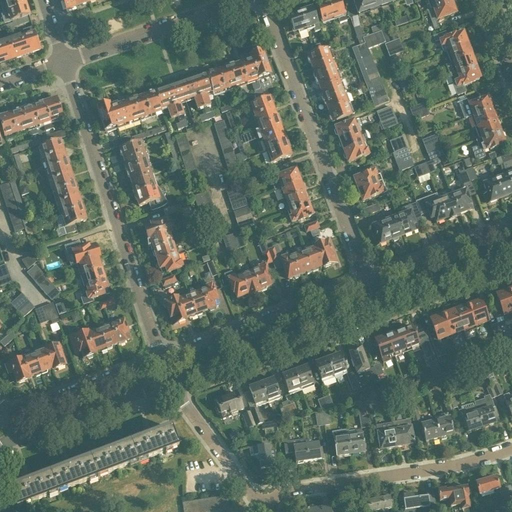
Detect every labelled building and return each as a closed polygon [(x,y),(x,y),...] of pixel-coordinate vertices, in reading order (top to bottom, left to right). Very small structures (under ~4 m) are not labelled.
[(10,18),(11,22),(29,17),(23,0),(15,0),(5,3),(8,12),(7,13),(9,19),(10,18)] [(75,7),(88,3),(86,0),(61,0),(65,11),(75,8),(75,7)] [(332,0),(327,2),(333,19),(338,18),(340,24),(347,22),(339,0),(337,0),(334,1),(333,0),(332,0)] [(353,0),(358,15),(370,11),(366,0),(353,0)] [(366,0),(370,11),(381,7),(378,0),(366,0)] [(423,0),(424,5),(428,4),(431,10),(440,7),(441,8),(443,7),(444,6),(452,3),(451,1),(452,0),(423,0)] [(322,23),(333,19),(327,2),(322,4),(322,5),(317,7),(322,23)] [(454,7),(452,3),(444,6),(443,7),(441,8),(440,7),(431,10),(427,12),(428,16),(432,15),(435,22),(456,14),(456,12),(457,11),(456,7),(454,7)] [(300,13),(307,32),(315,29),(314,27),(319,25),(313,8),(307,10),(305,9),(302,10),(301,12),(300,13)] [(299,35),(307,32),(300,13),(299,13),(297,12),(294,13),(294,15),(288,17),(293,33),(298,32),(299,35)] [(29,17),(11,22),(12,24),(0,27),(0,32),(16,27),(30,22),(29,17)] [(357,40),(363,38),(359,27),(354,29),(357,40)] [(25,37),(10,42),(16,59),(40,51),(35,34),(34,34),(32,28),(22,31),(25,37)] [(376,35),(380,45),(385,44),(383,38),(381,33),(377,34),(376,35)] [(459,48),(468,45),(463,33),(456,36),(455,35),(444,39),(445,40),(440,42),(442,47),(445,46),(447,52),(455,49),(456,48),(457,47),(459,48)] [(373,36),(370,37),(374,48),(380,45),(376,35),(373,36)] [(347,37),(340,39),(342,45),(349,43),(347,37)] [(367,50),(368,50),(374,48),(370,37),(363,39),(365,44),(367,50)] [(342,45),(340,39),(339,39),(339,38),(333,40),(335,47),(342,45)] [(0,64),(16,59),(10,42),(0,45),(0,64)] [(397,48),(395,42),(385,45),(387,52),(397,48)] [(359,53),(367,50),(365,44),(356,48),(352,49),(375,108),(379,106),(376,100),(374,95),(372,89),(370,83),(367,77),(365,71),(363,65),(361,60),(359,53)] [(320,45),(312,47),(314,53),(321,50),(320,45)] [(469,48),(468,45),(459,48),(457,47),(456,48),(455,49),(447,52),(451,64),(472,56),(471,55),(473,53),(471,49),(469,48)] [(390,57),(396,55),(403,52),(401,46),(397,48),(387,52),(390,57)] [(314,53),(312,47),(304,50),(306,56),(314,53)] [(359,53),(361,60),(371,56),(368,50),(367,50),(359,53)] [(315,80),(335,73),(327,51),(308,57),(308,58),(307,60),(309,63),(311,64),(314,74),(313,76),(315,80)] [(262,53),(249,57),(257,80),(261,90),(260,90),(261,93),(259,93),(262,99),(274,95),(269,82),(266,82),(266,80),(271,78),(270,76),(262,53)] [(373,61),(371,56),(361,60),(363,65),(373,61)] [(469,70),(476,67),(474,62),(476,61),(474,57),(472,57),(472,56),(451,64),(446,66),(450,77),(463,72),(464,73),(468,72),(469,70)] [(233,65),(228,67),(236,88),(237,87),(239,89),(242,88),(242,86),(251,83),(252,85),(254,93),(256,92),(257,94),(254,95),(257,101),(262,99),(259,93),(261,93),(260,90),(261,90),(257,80),(249,57),(241,60),(242,64),(235,67),(233,65)] [(375,67),(373,61),(363,65),(365,71),(375,67)] [(208,76),(206,76),(212,93),(213,95),(214,95),(216,97),(220,96),(220,93),(229,90),(231,92),(234,91),(234,88),(236,88),(228,67),(224,68),(223,70),(213,74),(212,73),(208,74),(208,76)] [(377,73),(375,67),(365,71),(367,77),(377,73)] [(480,79),(476,67),(469,70),(468,72),(464,73),(463,72),(450,77),(457,97),(466,94),(463,87),(473,83),(473,82),(480,79)] [(343,95),(335,73),(315,80),(317,85),(318,85),(322,96),(321,97),(323,102),(343,95)] [(367,77),(370,83),(380,79),(377,73),(367,77)] [(398,78),(400,84),(414,78),(412,73),(398,78)] [(206,95),(212,93),(206,76),(205,77),(204,76),(200,77),(200,78),(194,80),(204,109),(209,107),(210,107),(206,95)] [(416,85),(414,78),(400,84),(402,90),(416,85)] [(382,85),(380,79),(370,83),(372,89),(382,85)] [(198,111),(204,109),(194,80),(189,82),(187,81),(184,82),(184,84),(181,85),(186,102),(194,99),(198,111)] [(179,104),(186,102),(181,85),(178,86),(177,85),(174,86),(173,88),(168,89),(177,118),(184,116),(179,104)] [(372,89),(374,95),(384,91),(382,85),(372,89)] [(171,120),(177,118),(168,89),(162,91),(160,90),(157,91),(157,93),(155,94),(161,110),(167,108),(171,120)] [(387,97),(384,91),(374,95),(376,100),(387,97)] [(161,110),(155,94),(154,94),(153,93),(149,94),(148,96),(138,99),(137,98),(132,100),(139,121),(162,113),(161,110)] [(343,95),(323,102),(325,107),(327,107),(330,118),(329,119),(331,123),(332,123),(333,124),(351,117),(343,95)] [(389,103),(387,97),(376,100),(379,106),(389,103)] [(484,113),(492,110),(490,105),(491,104),(490,100),(488,100),(487,98),(462,108),(465,115),(470,113),(471,118),(480,114),(480,113),(482,112),(484,113)] [(251,106),(259,129),(280,121),(278,117),(276,117),(272,106),(273,104),(272,100),(270,100),(269,99),(251,106)] [(57,100),(44,104),(51,123),(56,121),(57,123),(61,122),(61,119),(63,119),(59,108),(57,100)] [(117,128),(139,121),(132,100),(128,101),(127,103),(118,106),(117,102),(109,105),(117,128)] [(26,108),(21,110),(28,130),(33,128),(34,131),(36,130),(43,128),(45,133),(52,130),(52,127),(51,123),(44,104),(31,108),(27,109),(26,108)] [(410,109),(412,115),(426,110),(424,104),(410,109)] [(105,132),(117,128),(109,105),(97,109),(105,132)] [(383,117),(393,114),(391,108),(381,111),(383,117)] [(16,113),(0,118),(0,123),(5,138),(11,136),(11,138),(23,135),(22,132),(28,130),(21,110),(17,111),(16,113)] [(426,110),(412,115),(415,121),(429,116),(426,110)] [(480,114),(471,118),(475,129),(496,121),(494,116),(495,115),(494,111),(492,111),(492,110),(484,113),(482,112),(480,113),(480,114)] [(210,113),(205,114),(207,121),(212,119),(215,118),(213,112),(210,113)] [(201,123),(207,121),(205,114),(199,116),(201,123)] [(241,155),(244,153),(230,114),(226,115),(241,155)] [(393,114),(383,117),(379,119),(381,125),(386,123),(395,120),(393,114)] [(144,122),(148,131),(154,129),(151,120),(144,122)] [(339,141),(358,134),(360,133),(358,127),(361,126),(359,120),(354,122),(335,129),(335,130),(334,132),(335,136),(338,136),(339,141)] [(386,123),(388,129),(397,125),(395,120),(386,123)] [(259,129),(268,152),(288,145),(286,140),(285,140),(280,128),(281,126),(280,121),(259,129)] [(496,121),(475,129),(480,140),(488,137),(489,138),(492,137),(493,135),(500,133),(498,128),(500,126),(498,122),(496,122),(496,121)] [(224,122),(223,122),(214,125),(216,130),(226,127),(224,122)] [(165,127),(148,133),(149,137),(166,131),(165,127)] [(227,132),(226,127),(216,130),(217,135),(227,132)] [(64,131),(53,135),(55,141),(66,137),(64,131)] [(229,137),(227,132),(217,135),(219,140),(229,137)] [(260,138),(258,132),(252,134),(254,140),(260,138)] [(149,137),(148,133),(132,138),(133,142),(149,137)] [(483,152),(484,151),(490,149),(490,151),(499,147),(499,146),(504,144),(503,139),(504,137),(502,133),(500,133),(493,135),(492,137),(489,138),(488,137),(480,140),(475,142),(477,147),(471,150),(476,162),(485,158),(483,152)] [(165,135),(177,173),(181,171),(169,134),(165,135)] [(358,134),(339,141),(340,142),(339,143),(340,148),(342,148),(344,153),(365,144),(363,139),(360,139),(358,134)] [(187,140),(185,135),(175,138),(177,143),(187,140)] [(425,147),(439,142),(436,136),(422,141),(425,147)] [(112,143),(114,149),(131,143),(129,137),(112,143)] [(229,137),(219,140),(220,145),(230,142),(229,137)] [(392,148),(404,143),(402,138),(390,142),(392,148)] [(11,151),(12,154),(49,143),(48,139),(11,151)] [(187,140),(177,143),(178,148),(188,145),(187,140)] [(40,148),(48,171),(69,164),(68,160),(66,159),(62,149),(64,147),(63,144),(61,143),(60,142),(40,148)] [(232,148),(230,142),(220,145),(222,151),(232,148)] [(425,147),(428,155),(437,151),(442,150),(439,142),(425,147)] [(125,169),(127,173),(148,166),(140,143),(120,150),(121,151),(120,152),(121,156),(123,156),(126,167),(125,169)] [(392,148),(394,154),(407,149),(404,143),(392,148)] [(365,144),(344,153),(344,154),(343,155),(344,159),(346,159),(348,164),(369,156),(367,150),(365,151),(363,145),(365,145),(365,144)] [(188,145),(178,148),(180,153),(190,150),(188,145)] [(290,149),(288,145),(268,152),(272,164),(291,157),(289,151),(290,149)] [(232,148),(222,151),(224,156),(234,153),(232,148)] [(395,160),(409,155),(407,149),(394,154),(393,155),(395,160)] [(190,150),(180,153),(182,158),(192,155),(190,150)] [(437,151),(428,155),(430,161),(439,157),(437,151)] [(235,158),(234,153),(224,156),(225,161),(235,158)] [(511,154),(500,158),(503,164),(511,160),(511,154)] [(192,155),(182,158),(183,163),(193,160),(192,155)] [(409,155),(395,160),(397,166),(401,164),(411,160),(409,155)] [(26,179),(18,156),(14,157),(21,180),(26,179)] [(235,158),(225,161),(227,166),(237,163),(235,158)] [(193,160),(183,163),(185,168),(195,165),(193,160)] [(401,164),(403,171),(414,167),(411,160),(401,164)] [(425,164),(429,174),(435,172),(433,166),(439,164),(437,160),(425,164)] [(238,168),(237,163),(227,166),(228,171),(238,168)] [(48,171),(55,194),(76,187),(75,182),(73,182),(70,170),(71,169),(69,164),(48,171)] [(420,167),(424,176),(429,174),(425,164),(420,167)] [(195,165),(185,168),(186,174),(197,170),(195,165)] [(132,191),(134,195),(155,188),(148,166),(127,173),(128,178),(130,178),(133,189),(132,191)] [(376,176),(375,173),(378,172),(376,166),(366,170),(368,174),(354,179),(355,184),(354,185),(356,189),(358,190),(358,191),(382,182),(379,175),(376,176)] [(424,176),(420,167),(414,169),(418,179),(424,176)] [(472,169),(466,171),(471,182),(477,180),(472,169)] [(197,170),(186,174),(188,179),(198,176),(197,170)] [(275,178),(279,190),(300,182),(299,179),(300,177),(299,173),(297,173),(296,170),(275,178)] [(198,176),(188,179),(190,184),(200,181),(198,176)] [(511,195),(511,189),(507,176),(496,180),(503,199),(504,200),(508,198),(508,197),(511,195)] [(503,199),(496,180),(483,185),(487,195),(484,196),(488,204),(503,199)] [(23,224),(28,222),(15,182),(9,183),(11,189),(13,194),(14,199),(16,204),(18,210),(20,215),(21,220),(23,224)] [(301,183),(300,182),(279,190),(283,200),(304,192),(303,189),(304,188),(303,183),(301,183)] [(386,194),(382,182),(358,191),(358,192),(357,194),(359,198),(361,198),(362,202),(386,194)] [(11,189),(9,183),(0,186),(0,187),(1,192),(11,189)] [(55,194),(62,216),(84,209),(82,204),(81,204),(77,193),(78,191),(76,187),(55,194)] [(159,201),(155,188),(134,195),(135,200),(137,200),(139,207),(159,201)] [(13,194),(11,189),(1,192),(3,197),(13,194)] [(227,193),(229,199),(239,195),(243,194),(241,189),(227,193)] [(287,211),(308,204),(307,201),(308,199),(307,195),(305,195),(304,192),(283,200),(287,211)] [(452,197),(459,215),(473,210),(466,192),(452,197)] [(196,204),(210,199),(208,193),(194,197),(196,204)] [(13,194),(3,197),(5,202),(14,199),(13,194)] [(229,199),(231,205),(239,202),(245,200),(243,194),(239,195),(229,199)] [(422,221),(421,217),(416,205),(413,197),(407,200),(409,207),(403,209),(405,215),(397,217),(404,236),(418,231),(415,223),(422,221)] [(459,215),(452,197),(439,201),(446,220),(447,222),(460,217),(459,215)] [(16,204),(14,199),(5,202),(6,208),(16,204)] [(198,209),(212,205),(210,199),(196,204),(198,209)] [(231,205),(233,211),(247,206),(245,200),(239,202),(231,205)] [(437,224),(446,220),(439,201),(426,206),(425,202),(416,205),(421,217),(424,216),(423,214),(428,212),(431,220),(435,219),(437,224)] [(16,204),(6,208),(8,213),(18,210),(16,204)] [(309,206),(308,204),(287,211),(292,224),(298,221),(298,223),(307,220),(307,218),(313,216),(311,212),(313,210),(311,206),(309,206)] [(203,214),(214,210),(212,205),(198,209),(200,215),(203,214)] [(378,205),(364,210),(366,217),(380,211),(378,205)] [(175,207),(163,210),(165,217),(177,213),(175,207)] [(236,218),(250,214),(248,208),(234,213),(236,218)] [(62,216),(66,228),(64,229),(66,235),(77,232),(74,225),(86,221),(84,215),(85,214),(84,209),(62,216)] [(20,215),(18,210),(8,213),(10,218),(20,215)] [(205,220),(216,216),(214,210),(203,214),(205,220)] [(236,218),(237,224),(247,221),(252,220),(250,214),(236,218)] [(20,215),(10,218),(12,223),(21,220),(20,215)] [(398,238),(404,236),(397,217),(385,222),(392,241),(394,242),(398,241),(398,238)] [(208,228),(219,224),(217,219),(206,222),(208,228)] [(12,223),(13,228),(23,225),(23,224),(21,220),(12,223)] [(163,235),(171,232),(167,220),(144,227),(148,240),(150,240),(158,237),(159,235),(161,234),(163,235)] [(237,224),(240,231),(249,228),(247,221),(237,224)] [(377,246),(392,241),(385,222),(370,228),(377,246)] [(307,226),(310,232),(319,229),(317,223),(307,226)] [(206,234),(220,229),(219,224),(208,228),(204,229),(206,234)] [(208,241),(223,237),(220,229),(206,234),(208,241)] [(152,251),(175,244),(171,232),(163,235),(161,234),(159,235),(158,237),(150,240),(152,245),(151,246),(152,251)] [(241,233),(240,233),(234,235),(238,244),(244,242),(241,233)] [(234,235),(228,237),(232,246),(238,244),(234,235)] [(232,246),(228,237),(223,239),(226,248),(232,246)] [(315,246),(316,248),(323,267),(323,269),(337,264),(328,241),(315,246)] [(175,244),(152,251),(154,257),(156,257),(157,262),(165,259),(166,260),(170,259),(170,258),(178,255),(175,244)] [(96,245),(73,252),(67,254),(71,267),(77,265),(100,258),(96,245)] [(305,253),(313,273),(318,271),(318,269),(323,267),(316,248),(305,253)] [(266,265),(273,263),(268,252),(262,254),(266,265)] [(294,257),(301,275),(306,273),(307,275),(313,273),(305,253),(294,257)] [(165,259),(157,262),(158,263),(157,265),(158,269),(160,269),(162,275),(167,273),(167,274),(184,268),(182,261),(180,261),(178,255),(170,258),(170,259),(166,260),(165,259)] [(36,263),(32,256),(21,261),(27,271),(36,263)] [(301,275),(294,257),(287,259),(286,257),(281,259),(282,261),(281,262),(286,275),(287,275),(289,280),(294,278),(296,279),(299,278),(300,276),(301,275)] [(80,277),(103,269),(102,264),(100,264),(98,259),(100,258),(77,265),(80,277)] [(207,265),(212,278),(218,276),(213,262),(207,265)] [(0,280),(10,277),(8,271),(5,265),(0,267),(0,280)] [(35,283),(44,276),(36,266),(31,270),(35,275),(31,278),(35,283)] [(253,272),(261,292),(266,290),(267,288),(271,287),(269,281),(270,280),(264,266),(258,268),(259,270),(253,272)] [(84,288),(105,281),(104,276),(105,274),(103,269),(80,277),(84,288)] [(35,275),(31,270),(27,274),(31,278),(35,275)] [(249,297),(241,277),(234,279),(232,272),(224,275),(226,281),(228,280),(234,294),(235,294),(237,299),(242,298),(244,299),(249,297)] [(261,292),(253,272),(241,277),(249,297),(261,293),(261,292)] [(47,280),(44,276),(35,283),(39,287),(47,280)] [(163,288),(172,284),(177,282),(174,276),(161,282),(163,288)] [(0,287),(12,283),(10,277),(0,280),(0,287)] [(52,285),(47,280),(39,287),(43,292),(52,285)] [(105,281),(84,288),(86,295),(83,296),(81,299),(83,305),(92,302),(92,300),(104,296),(104,295),(109,294),(108,289),(109,287),(108,283),(106,283),(105,281)] [(55,289),(52,285),(43,292),(47,296),(55,289)] [(200,290),(207,311),(209,310),(210,311),(214,310),(214,308),(220,306),(212,285),(200,290)] [(60,294),(55,289),(47,296),(52,301),(60,294)] [(188,294),(197,317),(203,314),(203,313),(207,311),(200,290),(188,294)] [(511,300),(509,291),(496,296),(503,316),(495,318),(498,324),(502,336),(506,347),(511,345),(504,323),(511,320),(511,300)] [(26,299),(22,294),(11,304),(15,309),(19,306),(26,299)] [(197,317),(188,294),(177,298),(186,321),(186,319),(191,317),(192,319),(197,317)] [(177,298),(169,301),(168,297),(161,299),(163,305),(165,305),(173,326),(186,321),(177,298)] [(22,310),(30,303),(26,299),(19,306),(22,310)] [(103,303),(105,309),(115,305),(113,299),(103,303)] [(468,307),(476,327),(488,322),(481,302),(468,307)] [(22,310),(27,315),(34,309),(30,303),(22,310)] [(56,314),(53,304),(47,307),(50,316),(56,314)] [(60,304),(54,307),(59,315),(65,312),(60,304)] [(44,318),(50,316),(47,307),(41,309),(44,318)] [(455,311),(463,332),(476,327),(468,307),(455,311)] [(44,318),(41,309),(35,311),(38,320),(44,318)] [(22,310),(19,313),(23,318),(27,315),(22,310)] [(443,316),(450,337),(463,332),(455,311),(443,316)] [(450,337),(443,316),(430,321),(438,341),(450,337)] [(124,321),(111,326),(118,345),(119,344),(121,346),(125,344),(125,342),(131,340),(124,321)] [(502,336),(498,324),(491,327),(495,339),(502,336)] [(112,347),(118,345),(111,326),(99,331),(107,351),(112,349),(112,347)] [(407,350),(417,346),(421,348),(425,360),(430,358),(432,364),(436,362),(426,334),(425,332),(415,336),(415,335),(417,333),(415,328),(412,328),(412,327),(400,332),(407,350)] [(102,353),(107,351),(99,331),(89,335),(95,353),(100,352),(102,353)] [(96,355),(95,353),(89,335),(88,332),(75,337),(75,335),(69,337),(75,355),(81,353),(84,360),(87,358),(89,360),(93,358),(92,357),(96,355)] [(394,354),(407,350),(400,332),(387,337),(394,354)] [(4,348),(13,340),(9,335),(0,343),(4,348)] [(389,356),(394,354),(387,337),(375,341),(375,342),(373,343),(375,349),(378,349),(382,359),(383,364),(391,361),(389,356)] [(45,349),(52,370),(53,371),(66,366),(58,344),(45,349)] [(33,353),(41,376),(47,374),(47,372),(52,370),(45,349),(33,353)] [(376,377),(377,377),(374,368),(369,370),(361,349),(349,353),(357,375),(364,372),(368,383),(377,380),(376,377)] [(41,376),(33,353),(22,357),(30,380),(30,378),(35,376),(36,378),(41,376)] [(328,359),(335,376),(341,374),(342,376),(347,374),(340,355),(328,359)] [(30,380),(22,357),(4,364),(8,374),(13,373),(17,385),(30,380)] [(335,376),(328,359),(315,364),(322,383),(327,381),(327,379),(335,376)] [(374,368),(377,377),(383,375),(379,365),(373,367),(374,368)] [(295,372),(301,389),(308,386),(309,388),(314,386),(306,367),(295,372)] [(301,389),(295,372),(282,376),(289,395),(294,394),(294,392),(301,389)] [(353,391),(359,389),(353,373),(347,376),(353,391)] [(492,387),(496,398),(503,395),(493,373),(487,376),(492,387)] [(262,384),(268,401),(275,399),(276,401),(281,399),(273,380),(262,384)] [(268,401),(262,384),(249,389),(256,408),(261,406),(260,404),(268,401)] [(475,405),(478,413),(482,428),(496,424),(494,419),(497,418),(493,403),(492,404),(491,400),(496,398),(492,387),(486,389),(490,398),(485,400),(486,401),(475,405)] [(511,399),(511,400),(508,395),(503,397),(506,402),(505,402),(511,418),(511,399)] [(226,397),(216,401),(219,407),(217,409),(219,413),(221,413),(223,420),(231,417),(230,414),(243,410),(238,396),(227,400),(226,397)] [(323,399),(327,410),(333,408),(329,397),(323,399)] [(322,412),(327,410),(323,399),(318,401),(322,412)] [(435,418),(441,439),(454,436),(450,418),(449,418),(448,416),(455,414),(454,410),(451,403),(445,404),(448,414),(435,418)] [(455,416),(459,415),(464,428),(467,427),(468,432),(482,428),(478,413),(475,405),(474,403),(461,407),(457,409),(454,410),(455,414),(455,416)] [(288,406),(292,417),(298,415),(294,404),(288,406)] [(366,404),(357,406),(359,417),(368,416),(366,404)] [(292,417),(288,406),(283,409),(287,419),(292,417)] [(250,413),(255,426),(256,427),(261,425),(263,424),(258,409),(250,412),(250,413)] [(426,420),(420,422),(418,411),(411,413),(414,425),(421,423),(421,425),(425,443),(441,439),(435,418),(434,418),(435,422),(427,424),(426,420)] [(255,426),(250,413),(242,416),(247,429),(255,426)] [(322,414),(324,426),(331,425),(329,413),(322,414)] [(324,426),(322,414),(316,415),(318,427),(324,426)] [(393,424),(395,431),(397,446),(404,445),(404,447),(414,446),(411,428),(410,421),(403,422),(393,424)] [(274,422),(263,424),(261,425),(262,431),(264,431),(265,435),(273,434),(273,437),(278,437),(276,422),(274,423),(274,422)] [(397,446),(395,431),(393,424),(383,426),(377,427),(378,434),(377,434),(380,449),(386,448),(386,450),(397,449),(397,446)] [(132,444),(138,463),(179,447),(172,429),(132,444)] [(347,432),(348,437),(349,437),(352,456),(365,454),(362,430),(347,432)] [(337,458),(352,456),(349,437),(348,437),(334,439),(337,458)] [(305,440),(293,442),(283,444),(285,455),(294,454),(295,464),(297,464),(297,465),(303,464),(303,463),(309,462),(305,441),(305,440)] [(312,445),(311,440),(305,441),(309,462),(324,460),(322,448),(319,448),(319,444),(312,445)] [(91,460),(98,478),(138,463),(132,444),(91,460)] [(269,445),(250,448),(251,456),(259,455),(261,470),(277,468),(276,459),(271,459),(269,445)] [(50,475),(57,493),(98,478),(91,460),(50,475)] [(50,475),(10,490),(16,509),(57,493),(50,475)] [(511,491),(511,487),(499,490),(496,478),(476,484),(479,496),(494,492),(494,494),(500,493),(502,501),(511,498),(511,491)] [(451,508),(458,507),(459,511),(461,511),(470,510),(466,488),(445,491),(445,490),(438,491),(440,502),(446,501),(446,504),(447,505),(448,506),(450,506),(451,508)] [(415,511),(416,509),(430,507),(429,505),(435,504),(433,492),(428,492),(428,498),(418,499),(415,495),(398,497),(399,504),(404,503),(404,509),(400,509),(400,511),(415,511)] [(227,497),(220,498),(222,511),(229,510),(227,497)] [(220,498),(214,499),(216,511),(222,511),(220,498)] [(214,499),(208,500),(209,511),(215,511),(216,511),(214,499)] [(390,499),(361,503),(362,511),(387,511),(392,510),(390,499)]
